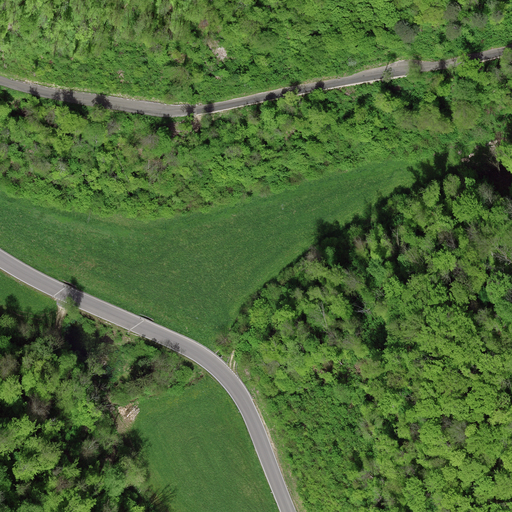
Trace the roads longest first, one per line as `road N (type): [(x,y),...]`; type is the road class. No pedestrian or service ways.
road 1 (unclassified): [(511,51),(170,110),(0,79)]
road 2 (tertiary): [(0,256),(209,359),(236,385),(289,511)]
road 3 (track): [(0,391),(51,422),(87,511)]
